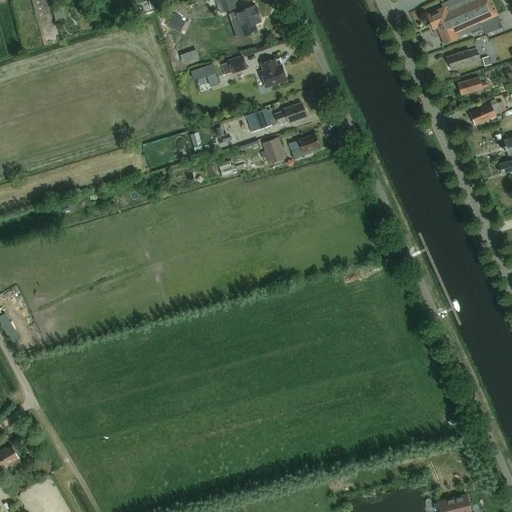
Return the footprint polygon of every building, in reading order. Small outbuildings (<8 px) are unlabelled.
[(232,0),(214,0),(219,15),(235,9),(232,0)] [(452,0),(442,5),(444,8),(427,16),(433,30),(437,28),(444,45),(458,39),(458,38),(470,33),(471,36),(483,31),(485,35),(502,28),(497,15),(490,0),(452,0)] [(236,13),(244,37),(257,32),(254,21),(260,19),(256,6),(236,13)] [(42,25),(58,22),(56,9),(40,13),(42,25)] [(462,53),(447,58),(451,70),(466,66),(466,65),(481,60),(477,49),(462,54),(462,53)] [(248,69),(243,56),(228,61),(233,75),(248,69)] [(484,57),(486,65),(493,64),(490,56),(484,57)] [(277,67),(274,60),(261,64),(263,72),(261,73),(266,88),(287,81),(281,66),(277,67)] [(215,63),(194,69),(196,77),(210,73),(211,77),(219,75),(215,63)] [(457,84),(461,96),(482,90),(482,89),(488,87),(487,83),(481,84),(479,78),(457,84)] [(301,103),(283,110),(284,112),(276,115),(277,120),(279,123),(279,125),(288,122),(288,124),(306,117),(301,103)] [(474,125),(496,116),(495,115),(501,113),(497,103),(491,106),(491,104),(469,113),(474,125)] [(246,115),(252,133),(275,125),(269,108),(246,115)] [(320,147),(315,134),(298,141),(289,144),(292,152),(294,159),(304,156),(303,153),(320,147)] [(511,137),(503,141),(505,146),(502,147),(503,151),(506,150),(508,156),(511,154),(511,137)] [(287,159),(279,138),(262,144),(270,165),(287,159)] [(511,158),(510,160),(511,161),(498,165),(501,175),(511,171),(511,158)] [(223,174),(248,170),(247,164),(235,166),(234,160),(222,162),(223,174)] [(6,466),(18,458),(12,447),(7,450),(6,448),(0,451),(0,470),(6,467),(6,466)] [(437,501),(438,503),(439,511),(471,511),(467,494),(437,501)]
